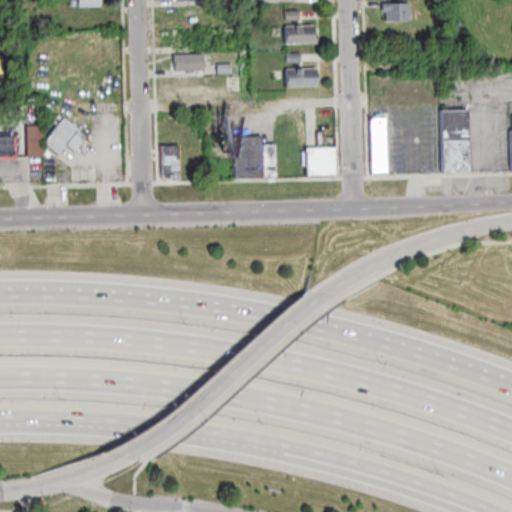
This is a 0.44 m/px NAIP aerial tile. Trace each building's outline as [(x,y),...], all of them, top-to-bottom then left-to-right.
[(386,21),(386,11),(382,11),(382,5),(408,4),(409,20),(386,21)] [(284,20),(284,11),(299,10),(299,20),(284,20)] [(285,43),(284,26),(313,25),(313,32),(316,32),(316,42),(285,43)] [(285,62),(285,53),(300,53),(300,62),(285,62)] [(174,71),(174,54),(203,54),(203,70),(174,71)] [(217,74),(216,65),(231,64),(231,74),(217,74)] [(286,85),(285,69),(316,68),(316,84),(286,85)] [(441,171),(440,110),(466,110),(468,171),(441,171)] [(76,130),(84,137),(73,151),(65,145),(58,153),(43,142),(63,117),(77,128),(76,130)] [(371,174),(370,118),(385,118),(387,174),(371,174)] [(317,148),(316,132),(324,132),(324,137),(334,137),(335,175),(306,176),(305,148),(317,148)] [(0,156),(0,137),(13,137),(13,156),(0,156)] [(235,178),(233,137),(260,137),(261,177),(235,178)] [(274,144),(275,177),(263,177),(262,144),(274,144)] [(161,176),(160,146),(178,145),(178,180),(165,180),(161,176)]
